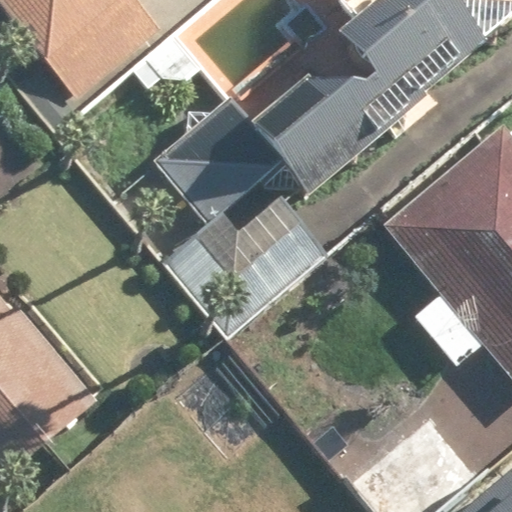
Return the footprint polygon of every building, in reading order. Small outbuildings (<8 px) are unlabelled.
[(0,0),(0,29),(38,73),(126,0),(0,0)] [(429,0),(422,6),(416,0),(387,0),(351,32),(334,13),(305,39),(340,78),(306,108),(288,88),(241,130),(220,107),(154,167),(189,207),(142,249),(228,345),(329,256),(289,211),(477,44),(438,0),(429,0)] [(408,317),(449,370),(477,349),(511,394),(511,137),(506,130),(382,225),(436,296),(408,317)] [(0,493),(93,413),(0,307),(0,493)] [(445,511),(488,477),(425,402),(358,457),(343,438),(319,459),(363,511),(445,511)] [(511,511),(511,473),(465,511),(511,511)]
